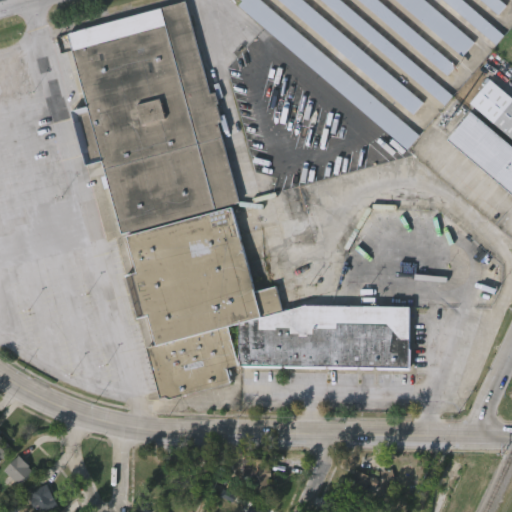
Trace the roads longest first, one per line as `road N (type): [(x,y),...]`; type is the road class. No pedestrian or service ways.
road 1 (tertiary): [(0,375),(91,417),(147,430),(337,435)]
road 2 (tertiary): [(337,435),(475,435)]
